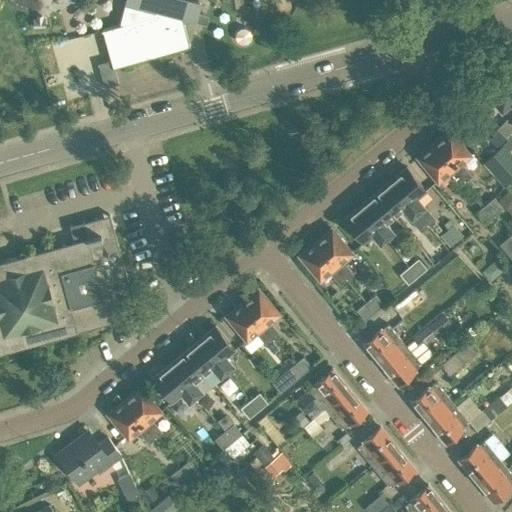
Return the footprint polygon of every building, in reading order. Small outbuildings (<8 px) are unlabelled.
[(199,2),(190,0),(125,0),(119,24),(101,29),(110,60),(97,63),(104,87),(118,83),(114,68),(189,47),(182,19),(194,22),(199,2)] [(506,118),(496,128),(506,139),(511,132),(511,80),(511,79),(489,97),(502,111),(510,102),(511,104),(511,120),(510,122),(506,118)] [(488,139),(497,149),(503,144),(502,143),(506,139),(497,130),(488,139)] [(433,144),(464,181),(470,175),(459,161),(467,154),(449,131),(433,144)] [(464,181),(433,144),(418,157),(437,179),(445,172),(457,186),(464,181)] [(511,177),(511,154),(503,144),(482,163),(503,186),(511,177)] [(407,166),(391,180),(419,214),(426,208),(424,206),(416,197),(426,189),(407,166)] [(391,180),(375,193),(393,215),(402,208),(409,218),(411,220),(419,214),(391,180)] [(499,201),(510,214),(511,212),(511,193),(510,191),(499,201)] [(393,215),(375,193),(359,206),(385,238),(393,232),(385,223),(393,215)] [(484,204),(492,215),(501,207),(493,197),(484,204)] [(492,215),(484,204),(474,212),(483,222),(492,215)] [(385,238),(359,206),(343,220),(361,242),(371,234),(379,243),(385,238)] [(426,208),(419,214),(420,217),(427,225),(435,219),(428,211),(426,208)] [(419,214),(411,220),(413,223),(419,231),(427,225),(420,217),(419,214)] [(453,226),(440,236),(448,246),(466,232),(459,223),(454,227),(453,226)] [(0,352),(4,351),(29,344),(39,342),(48,347),(52,338),(125,318),(137,315),(112,225),(111,225),(112,230),(28,253),(21,249),(16,257),(0,261),(0,352)] [(316,242),(342,274),(349,268),(342,259),(350,252),(331,229),(316,242)] [(493,239),(508,257),(511,253),(511,237),(505,229),(493,239)] [(342,274),(316,242),(301,254),(320,277),(328,271),(335,280),(342,274)] [(417,258),(408,266),(417,276),(426,268),(417,258)] [(490,280),(498,273),(490,265),(483,271),(490,280)] [(417,276),(408,266),(399,273),(407,284),(417,276)] [(258,290),(243,303),(269,335),(276,329),(268,320),(277,313),(258,290)] [(365,301),(373,312),(383,304),(374,294),(365,301)] [(373,312),(365,301),(355,309),(364,319),(373,312)] [(269,335),(243,303),(227,315),(247,338),(254,331),(262,340),(269,335)] [(427,325),(412,337),(420,347),(436,335),(444,328),(435,318),(427,325)] [(380,363),(397,349),(390,341),(397,335),(387,323),(363,343),(380,363)] [(199,339),(226,371),(232,365),(225,356),(234,348),(215,325),(199,339)] [(199,339),(183,352),(202,375),(211,367),(218,377),(226,371),(199,339)] [(440,364),(448,375),(475,352),(467,342),(440,364)] [(397,349),(380,363),(397,384),(421,364),(411,351),(403,357),(397,349)] [(202,375),(183,352),(168,364),(194,397),(201,391),(194,382),(202,375)] [(292,364),(301,374),(309,367),(301,356),(292,364)] [(194,397),(168,364),(151,378),(170,401),(180,393),(187,402),(194,397)] [(301,374),(292,364),(271,382),(279,392),(301,374)] [(316,417),(349,389),(332,368),(308,388),(319,400),(321,403),(311,411),(316,417)] [(428,421),(446,407),(439,399),(446,393),(436,380),(411,401),(428,421)] [(125,401),(151,433),(158,427),(150,418),(158,411),(139,388),(125,401)] [(349,389),(316,417),(302,428),(307,433),(329,414),(332,416),(342,429),(366,410),(349,389)] [(258,392),(249,399),(258,410),(267,402),(258,392)] [(258,410),(249,399),(240,407),(248,417),(258,410)] [(151,433),(125,401),(110,413),(128,436),(136,429),(144,438),(151,433)] [(453,416),(446,407),(428,421),(445,442),(470,421),(460,410),(453,416)] [(301,412),(292,420),(299,429),(308,421),(301,412)] [(490,420),(483,425),(488,430),(494,425),(490,420)] [(233,423),(223,430),(232,441),(241,433),(233,423)] [(380,461),(397,447),(380,427),(355,447),(366,460),(374,453),(380,461)] [(232,441),(223,430),(214,438),(222,449),(232,441)] [(98,444),(88,431),(57,454),(75,479),(93,466),(97,472),(120,455),(107,437),(98,444)] [(278,433),(272,438),(278,446),(284,441),(278,433)] [(338,439),(342,444),(350,437),(346,433),(338,439)] [(476,479),(493,465),(487,458),(494,451),(484,438),(459,459),(476,479)] [(264,465),(274,458),(263,444),(253,452),(264,465)] [(397,447),(380,461),(387,470),(380,476),(389,488),(414,468),(397,447)] [(197,470),(189,460),(180,467),(188,477),(197,470)] [(493,465),(476,479),(493,500),(511,484),(511,472),(507,466),(499,473),(493,465)] [(188,477),(180,467),(170,475),(178,485),(188,477)] [(129,472),(116,478),(129,504),(140,496),(140,495),(129,472)] [(321,481),(313,472),(306,478),(314,488),(321,481)] [(422,511),(436,511),(445,505),(428,485),(404,504),(409,511),(420,511),(421,511),(422,511)] [(151,487),(140,494),(147,505),(158,498),(151,487)] [(168,511),(177,505),(167,494),(148,510),(149,511),(168,511)] [(369,511),(373,511),(380,507),(375,501),(366,508),(369,511)]
